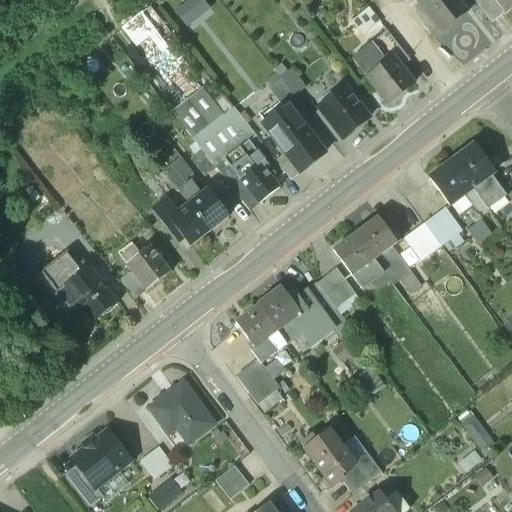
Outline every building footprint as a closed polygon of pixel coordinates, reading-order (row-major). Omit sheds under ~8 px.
[(201,0),(186,0),(172,7),(180,25),(207,12),(201,0)] [(415,0),(441,34),(467,14),(455,0),(415,0)] [(504,13),(493,0),(474,0),(474,1),(492,23),(504,13)] [(511,0),(493,0),(504,13),(511,7),(511,0)] [(368,6),(352,19),(364,35),(380,23),(368,6)] [(134,46),(148,36),(159,53),(177,41),(156,11),(125,32),(134,46)] [(411,63),(387,33),(366,49),(368,51),(367,52),(374,61),(380,56),(387,65),(393,60),(401,70),(405,67),(406,67),(411,63)] [(387,65),(380,56),(374,61),(367,52),(368,51),(366,49),(352,60),(388,104),(413,85),(401,70),(393,60),(387,65)] [(289,71),(278,80),(280,82),(293,99),(304,90),(289,71)] [(293,99),(280,82),(269,91),(282,107),(293,99)] [(344,89),(318,109),(342,140),(368,119),(344,89)] [(223,94),(201,112),(212,126),(234,109),(223,94)] [(170,111),(194,141),(212,126),(201,112),(189,97),(170,111)] [(324,155),(287,107),(263,126),(286,155),(300,173),(324,155)] [(212,126),(194,141),(215,168),(250,212),(259,205),(225,162),(249,143),(256,137),(234,109),(212,126)] [(276,162),(256,137),(249,143),(274,174),(278,179),(285,174),(276,162)] [(249,143),(225,162),(259,205),(279,189),(270,177),(274,174),(249,143)] [(475,146),(452,163),(453,163),(452,164),(471,189),(478,199),(487,211),(506,197),(490,176),(495,173),(475,146)] [(215,168),(202,152),(191,160),(204,177),(215,168)] [(300,173),(286,155),(276,162),(285,174),(291,182),(301,174),(300,173)] [(177,164),(163,174),(173,187),(184,179),(187,176),(177,164)] [(471,189),(452,164),(430,180),(449,206),(471,189)] [(163,174),(148,186),(163,205),(178,193),(173,187),(163,174)] [(192,189),(184,179),(173,187),(178,193),(182,198),(192,189)] [(198,196),(187,204),(209,233),(231,216),(209,188),(198,196)] [(198,196),(192,189),(182,198),(187,204),(198,196)] [(182,198),(178,193),(163,205),(152,213),(177,245),(183,240),(189,248),(209,233),(187,204),(182,198)] [(487,211),(478,199),(472,204),(482,218),(489,213),(487,211)] [(462,232),(445,209),(423,225),(440,248),(462,232)] [(377,218),(355,234),(374,260),(383,272),(400,259),(391,248),(396,244),(377,218)] [(423,225),(404,240),(421,262),(440,248),(423,225)] [(355,234),(332,251),(351,277),(374,260),(355,234)] [(136,258),(127,247),(117,255),(126,266),(136,258)] [(136,258),(126,266),(131,273),(146,291),(146,292),(170,273),(150,247),(136,258)] [(88,268),(81,273),(66,255),(42,274),(70,309),(75,306),(82,315),(84,313),(92,323),(117,304),(88,268)] [(400,259),(383,272),(392,285),(410,273),(400,259)] [(336,270),(316,284),(334,309),(354,294),(336,270)] [(146,291),(131,273),(120,281),(134,300),(146,291)] [(334,309),(316,284),(306,291),(331,325),(341,339),(351,332),(334,309)] [(290,303),(280,290),(257,306),(287,346),(302,335),(308,343),(331,325),(306,291),(290,303)] [(287,346),(257,306),(235,323),(253,349),(250,351),(260,365),(287,346)] [(276,392),(255,365),(237,379),(258,406),(276,392)] [(214,426),(183,384),(149,409),(162,427),(170,421),(188,445),(214,426)] [(330,432),(317,441),(313,435),(300,444),(332,488),(342,481),(343,480),(340,477),(355,466),(354,465),(330,432)] [(96,441),(93,437),(83,445),(86,449),(72,460),(77,467),(95,490),(96,490),(131,463),(107,433),(96,441)] [(173,467),(159,448),(140,462),(154,481),(173,467)] [(367,455),(354,465),(355,466),(340,477),(343,480),(342,481),(353,496),(381,474),(367,455)] [(95,490),(77,467),(65,476),(90,508),(103,498),(96,490),(95,490)] [(249,486),(234,467),(215,482),(230,501),(249,486)] [(165,486),(151,498),(160,510),(175,499),(165,486)] [(379,492),(351,511),(394,511),(385,500),(379,492)] [(405,511),(408,510),(394,493),(385,500),(394,511),(405,511)]
